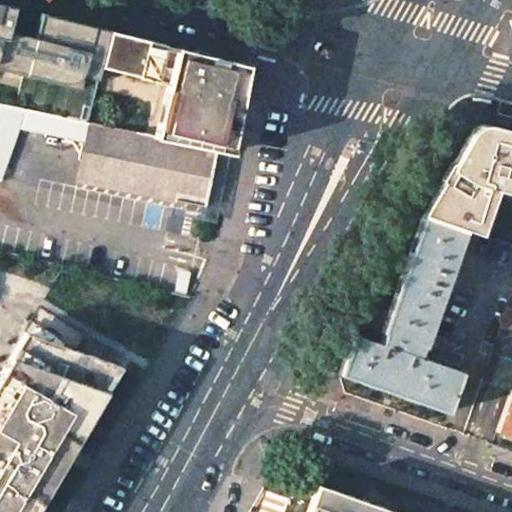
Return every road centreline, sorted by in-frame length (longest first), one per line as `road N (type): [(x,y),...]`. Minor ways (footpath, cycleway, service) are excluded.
road 1 (tertiary): [(225,383),(402,59)]
road 2 (residential): [(225,383),(511,488)]
road 3 (residential): [(158,0),(402,59)]
